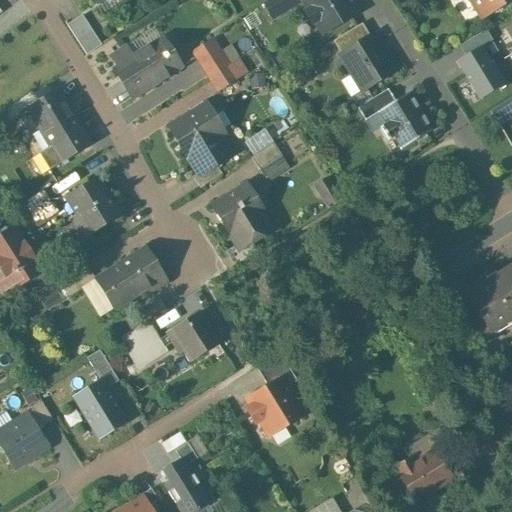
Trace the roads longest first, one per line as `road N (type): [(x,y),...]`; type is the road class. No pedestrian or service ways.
road 1 (residential): [(32,0),(208,287)]
road 2 (residential): [(511,214),(376,0)]
road 3 (residential): [(218,391),(64,485),(40,511)]
